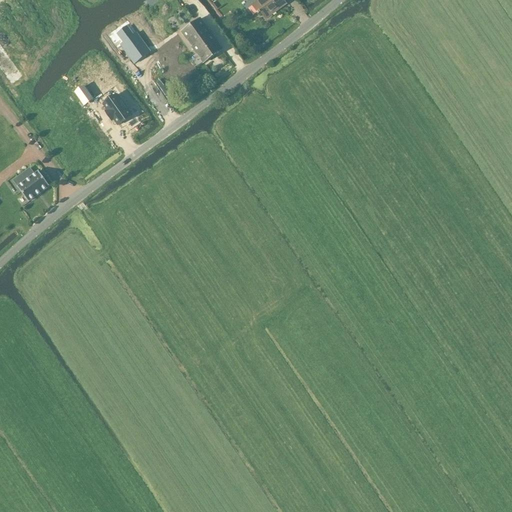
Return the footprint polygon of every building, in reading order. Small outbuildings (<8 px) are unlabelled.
[(265,20),(286,4),(283,0),(259,0),(251,6),(258,15),(260,13),(265,20)] [(203,63),(222,50),(200,19),(181,32),(203,63)] [(151,53),(137,33),(134,35),(128,27),(118,34),(124,42),(121,45),(134,64),(151,53)] [(92,100),(83,87),(75,93),(85,105),(92,100)] [(131,116),(122,104),(118,97),(104,106),(109,113),(107,115),(111,121),(114,119),(118,126),(131,116)] [(92,143),(78,126),(65,136),(71,144),(74,141),(82,151),(92,143)] [(17,188),(28,202),(49,187),(44,179),(45,178),(40,172),(39,173),(38,172),(34,175),(30,169),(17,179),(21,185),(17,188)]
